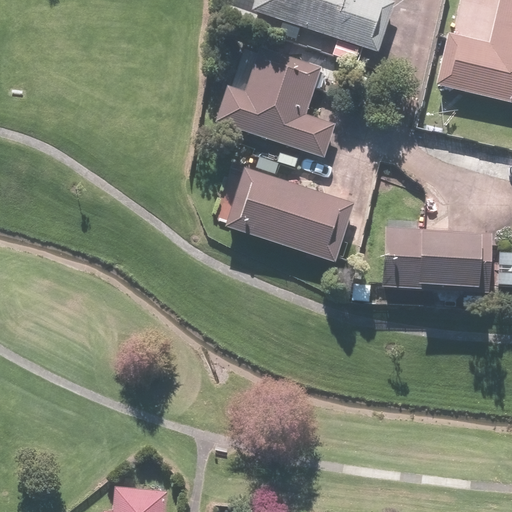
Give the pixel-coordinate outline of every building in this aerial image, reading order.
[(301,31),(337,44),(332,56),(354,64),(359,51),(375,57),(394,5),(378,0),(252,0),(249,12),(282,24),(277,37),(296,43),(301,31)] [(511,0),(497,0),(487,45),(443,34),(430,88),(511,108),(511,0)] [(335,128),(304,116),(322,72),(256,46),(238,91),(229,87),(216,121),(321,163),(335,128)] [(354,206),(253,174),(246,194),(220,186),(209,217),(226,223),(223,232),(334,267),(354,206)] [(419,221),(384,219),(380,292),(432,295),(432,292),(476,294),(478,247),(490,247),(491,236),(418,232),(419,221)] [(511,255),(496,255),(494,289),(511,289),(511,255)] [(163,511),(164,495),(117,492),(115,511),(163,511)]
